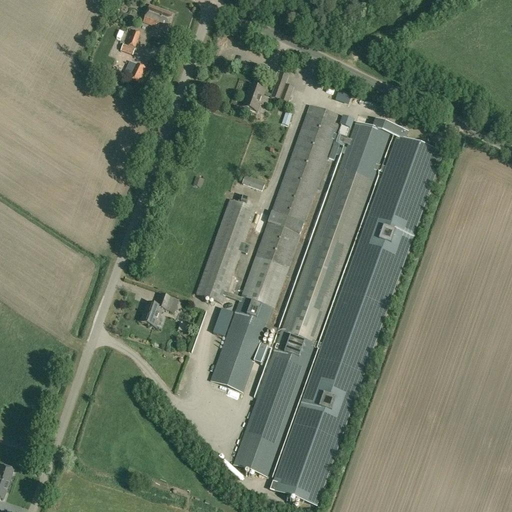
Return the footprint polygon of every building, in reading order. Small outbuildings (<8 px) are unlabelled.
[(166,32),(172,15),(150,6),(143,23),(166,32)] [(132,34),(128,46),(129,46),(129,47),(136,50),(134,49),(134,48),(135,49),(141,34),(133,31),(132,34)] [(138,84),(145,69),(137,65),(129,80),(138,84)] [(288,77),(277,73),(274,82),(277,83),(271,98),(288,104),(294,89),(285,86),(288,77)] [(257,113),(265,92),(250,86),(242,107),(257,113)] [(269,322),(341,119),(310,108),(237,311),(269,322)] [(367,121),(365,127),(356,124),(282,332),(315,344),(389,136),(370,129),(372,123),(367,121)] [(440,152),(397,137),(275,494),(317,507),(440,152)] [(337,142),(335,149),(345,153),(347,145),(337,142)] [(201,189),(204,180),(195,177),(192,186),(201,189)] [(231,278),(256,211),(230,202),(197,296),(222,305),(226,294),(231,278)] [(226,294),(232,296),(238,280),(231,278),(226,294)] [(168,312),(174,314),(178,303),(172,301),(160,296),(156,308),(146,304),(144,311),(146,312),(141,324),(155,329),(162,310),(168,312)] [(243,394),(269,322),(237,311),(212,382),(243,394)] [(221,311),(213,335),(224,339),(233,315),(221,311)] [(282,332),(234,467),(266,479),(315,344),(282,332)] [(0,500),(3,501),(13,472),(1,467),(0,469),(0,500)]
